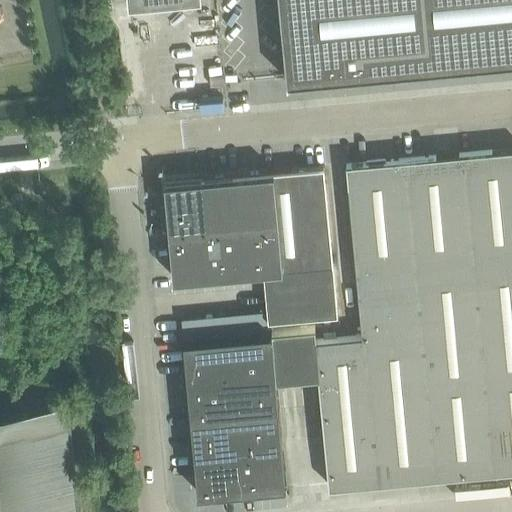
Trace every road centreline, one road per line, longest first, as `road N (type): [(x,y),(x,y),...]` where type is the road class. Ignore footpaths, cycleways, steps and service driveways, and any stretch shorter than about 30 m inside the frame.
road 1 (unclassified): [(119,145),(511,101)]
road 2 (unclassified): [(152,511),(119,145)]
